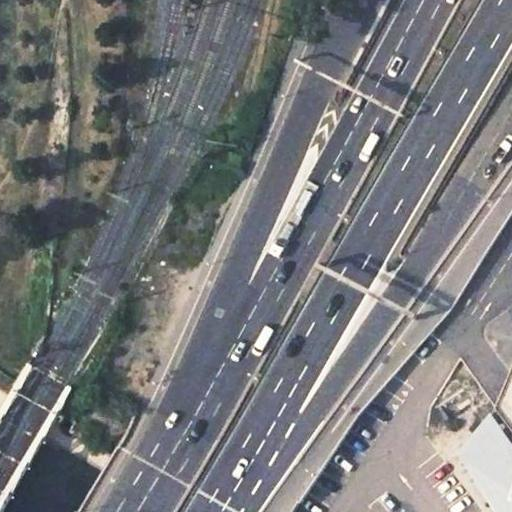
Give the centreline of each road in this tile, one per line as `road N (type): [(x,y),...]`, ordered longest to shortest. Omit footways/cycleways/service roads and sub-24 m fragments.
road 1 (trunk): [(236,495),(511,5)]
road 2 (trunk): [(434,0),(175,451)]
road 3 (trunk): [(363,0),(292,147),(175,451)]
road 4 (trunk): [(236,495),(391,304),(511,131)]
